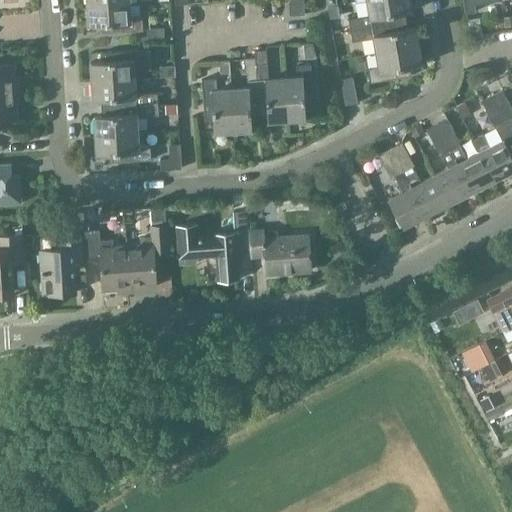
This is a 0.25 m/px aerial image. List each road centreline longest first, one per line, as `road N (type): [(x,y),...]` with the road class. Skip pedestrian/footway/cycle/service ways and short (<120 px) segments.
road 1 (residential): [(0,333),(320,306),(511,209)]
road 2 (residential): [(190,183),(85,193),(71,184),(60,163),(52,0)]
road 3 (residential): [(190,183),(181,35),(270,25)]
road 4 (residential): [(334,149),(274,174),(190,183)]
road 5 (residential): [(446,67),(441,95),(334,149)]
